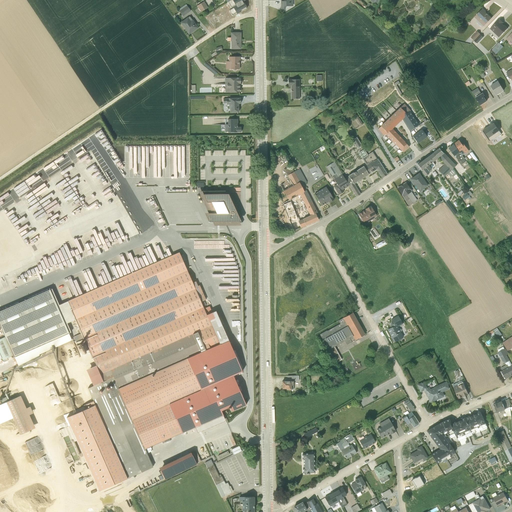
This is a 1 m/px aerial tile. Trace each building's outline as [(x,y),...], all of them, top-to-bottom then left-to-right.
[(243,11),(251,11),(250,0),(230,0),(229,1),(231,6),(230,6),(231,8),(240,5),(242,5),(243,11)] [(293,6),(292,0),(284,0),(284,1),(281,1),(281,9),(285,9),(285,7),(293,6)] [(204,2),(196,6),(201,12),(208,8),(204,2)] [(191,11),(186,4),(178,10),(183,16),(191,11)] [(485,12),(482,9),(474,17),(483,26),(491,18),(485,12)] [(187,18),(180,22),(189,34),(197,28),(190,17),(188,18),(187,18)] [(489,29),(498,37),(507,28),(502,24),(503,23),(499,19),(489,29)] [(474,41),(480,34),(477,31),(470,38),(474,41)] [(240,33),(231,33),(231,38),(228,38),(228,41),(231,41),(231,49),(240,49),(240,33)] [(480,34),(474,41),(477,44),(483,37),(480,34)] [(503,47),(498,43),(491,51),(495,55),(503,47)] [(236,69),(239,69),(239,64),(239,62),(240,61),(240,57),(228,57),(228,61),(230,61),(230,69),(233,69),(234,71),(235,71),(236,69)] [(225,78),(225,92),(239,92),(239,84),(240,84),(240,78),(225,78)] [(291,99),(299,99),(299,80),(288,79),(288,86),(291,86),(291,99)] [(400,84),(398,81),(393,84),(400,95),(401,94),(397,85),(400,84)] [(504,91),(498,81),(490,86),(496,95),(504,91)] [(481,94),(477,88),(471,92),(480,105),(486,102),(484,98),(485,97),(482,93),(481,94)] [(238,112),(238,104),(240,104),(240,98),(223,99),(223,103),(226,103),(226,105),(228,105),(228,108),(229,108),(229,112),(238,112)] [(411,110),(405,104),(400,107),(380,126),(387,133),(385,135),(395,145),(396,145),(403,152),(409,147),(392,129),(402,120),(410,131),(419,125),(410,112),(411,110)] [(227,119),(227,125),(225,125),(225,132),(241,132),(241,127),(237,127),(237,119),(227,119)] [(487,128),(483,130),(486,135),(488,138),(499,131),(493,122),(489,125),(490,126),(487,128)] [(412,137),(418,144),(427,137),(422,130),(412,137)] [(361,145),(356,137),(351,141),(356,148),(361,145)] [(459,141),(454,145),(461,155),(462,154),(461,154),(464,152),(465,154),(469,151),(463,144),(462,145),(459,141)] [(461,165),(466,161),(461,155),(454,145),(449,149),(461,165)] [(445,164),(451,171),(456,166),(444,154),(439,149),(433,153),(437,159),(439,158),(445,164)] [(348,176),(345,178),(356,197),(360,194),(353,183),(355,183),(364,177),(377,169),(368,155),(367,156),(364,150),(358,153),(365,165),(359,169),(348,176)] [(382,177),(387,174),(372,152),(368,155),(377,169),(382,177)] [(475,163),(478,161),(472,152),(469,154),(475,163)] [(190,181),(190,153),(165,153),(165,157),(177,157),(176,160),(173,160),(173,164),(165,164),(165,169),(181,169),(181,177),(165,176),(165,181),(175,181),(175,184),(181,184),(181,181),(190,181)] [(433,162),(437,159),(433,153),(418,165),(422,170),(421,171),(423,172),(422,173),(425,177),(429,174),(428,172),(432,169),(431,169),(434,167),(435,165),(433,162)] [(334,162),(326,167),(332,176),(334,179),(337,184),(333,186),(339,195),(344,192),(343,190),(349,186),(334,162)] [(282,205),(293,231),(306,226),(318,220),(318,219),(321,218),(317,212),(308,194),(306,190),(304,191),(301,186),(306,183),(299,169),(294,172),(290,166),(284,169),(287,175),(289,180),(280,185),(284,191),(278,195),(283,204),(282,205)] [(428,186),(419,173),(412,178),(411,179),(415,185),(420,192),(428,186)] [(416,201),(417,200),(405,183),(397,188),(409,206),(412,204),(413,205),(416,202),(416,201)] [(334,200),(325,187),(317,192),(318,194),(315,195),(322,206),(328,202),(329,203),(334,200)] [(225,191),(198,191),(208,213),(205,213),(209,222),(212,222),(214,225),(241,225),(239,221),(241,221),(239,218),(240,218),(238,214),(237,214),(236,211),(236,209),(235,209),(234,208),(235,209),(228,194),(226,194),(225,191)] [(462,196),(465,200),(473,194),(470,191),(462,196)] [(376,216),(370,206),(365,209),(366,211),(363,212),(362,212),(358,214),(361,218),(360,219),(362,221),(363,222),(364,224),(374,218),(373,217),(376,216)] [(52,289),(0,311),(0,324),(17,364),(72,340),(69,333),(70,333),(66,324),(75,320),(96,366),(87,370),(94,386),(88,388),(95,405),(66,417),(99,491),(153,468),(145,449),(223,416),(221,412),(230,409),(231,411),(246,405),(233,376),(242,371),(222,325),(218,326),(212,312),(206,314),(201,302),(206,300),(199,285),(198,286),(196,282),(193,283),(179,253),(59,305),(52,289)] [(231,288),(231,279),(218,279),(218,289),(231,288)] [(235,307),(231,307),(232,327),(240,327),(239,304),(235,304),(235,307)] [(319,335),(328,350),(334,347),(344,341),(346,345),(355,340),(356,341),(357,341),(358,340),(357,339),(364,335),(352,313),(343,318),(338,321),(340,324),(327,331),(326,331),(319,335)] [(391,320),(392,322),(391,323),(389,326),(390,328),(388,330),(391,337),(394,342),(398,340),(399,341),(400,341),(401,341),(402,340),(402,339),(402,338),(403,337),(400,332),(401,331),(401,330),(400,329),(399,328),(398,329),(398,327),(403,324),(398,316),(391,320)] [(494,329),(499,337),(502,334),(498,327),(494,329)] [(511,336),(503,343),(508,351),(511,347),(511,336)] [(341,360),(334,347),(328,350),(332,357),(336,363),(341,360)] [(503,362),(504,364),(505,363),(506,365),(500,368),(502,371),(501,371),(506,379),(511,375),(511,365),(510,362),(506,355),(508,354),(505,349),(504,349),(503,347),(498,350),(498,351),(498,352),(498,353),(503,362)] [(282,381),(282,388),(286,388),(286,390),(293,389),(293,382),(299,381),(298,375),(287,376),(287,381),(282,381)] [(468,394),(462,381),(453,385),(458,398),(459,399),(468,394)] [(442,392),(449,388),(445,382),(429,389),(429,387),(426,388),(424,382),(418,385),(420,391),(424,390),(428,400),(429,399),(430,402),(444,396),(442,392)] [(0,423),(13,418),(21,434),(35,428),(29,415),(33,413),(30,406),(26,408),(20,395),(8,401),(6,397),(0,400),(2,403),(0,403),(0,423)] [(498,402),(493,404),(497,413),(504,410),(507,416),(508,416),(508,418),(511,418),(510,405),(511,404),(509,399),(506,400),(505,400),(502,401),(498,403),(498,402)] [(411,412),(415,410),(410,402),(406,405),(410,412),(402,418),(409,429),(413,427),(413,428),(418,425),(418,423),(411,412)] [(478,428),(479,431),(487,428),(480,412),(465,418),(472,434),(476,432),(475,430),(478,428)] [(376,429),(381,438),(389,434),(389,435),(395,431),(388,418),(379,424),(380,427),(376,429)] [(472,435),(465,418),(451,424),(456,436),(458,441),(472,435)] [(449,444),(448,443),(444,438),(446,436),(444,434),(446,433),(447,434),(450,439),(456,436),(451,424),(449,419),(441,422),(427,431),(435,443),(438,447),(439,448),(440,449),(431,454),(436,464),(442,460),(443,462),(451,458),(449,456),(455,453),(449,443),(449,444)] [(307,438),(320,433),(318,429),(306,433),(307,438)] [(503,430),(496,434),(510,462),(511,462),(511,463),(511,447),(504,430),(503,430)] [(348,443),(354,440),(351,434),(344,437),(344,438),(339,441),(339,442),(336,444),(343,455),(344,455),(346,459),(356,453),(351,445),(349,446),(348,443)] [(359,441),(363,449),(375,443),(371,434),(367,437),(366,436),(363,437),(364,438),(359,441)] [(64,437),(72,456),(70,457),(69,456),(66,457),(68,462),(78,459),(70,435),(64,437)] [(232,448),(235,454),(242,450),(239,445),(232,448)] [(409,455),(415,465),(423,460),(423,461),(427,458),(421,446),(417,449),(418,450),(409,455)] [(196,448),(159,463),(165,477),(198,464),(197,461),(200,460),(196,448)] [(315,473),(314,453),(302,453),(302,460),(303,460),(303,467),(302,468),(302,473),(304,474),(304,475),(310,475),(310,473),(315,473)] [(211,459),(205,462),(221,497),(222,497),(233,492),(230,486),(229,486),(227,483),(225,483),(220,474),(218,475),(211,459)] [(385,463),(382,465),(381,464),(381,465),(378,467),(377,467),(374,469),(374,470),(381,483),(382,483),(382,484),(387,482),(386,480),(388,479),(386,475),(391,473),(385,463)] [(361,477),(354,480),(355,482),(350,485),(356,494),(358,497),(361,495),(360,492),(363,490),(366,488),(364,484),(365,484),(361,477)] [(346,495),(342,487),(333,492),(339,502),(342,508),(347,505),(343,497),(346,495)] [(382,493),(384,498),(392,494),(389,489),(382,493)] [(330,507),(339,502),(333,492),(324,497),(329,505),(330,507)] [(501,505),(508,501),(503,492),(497,495),(495,493),(491,495),(493,498),(497,506),(500,504),(501,505)] [(483,496),(479,498),(480,499),(472,503),(469,505),(472,511),(487,511),(487,510),(490,509),(484,498),(483,496)] [(253,511),(254,497),(239,497),(239,501),(240,501),(240,505),(240,506),(241,507),(242,507),(242,511),(253,511)] [(321,511),(320,508),(321,508),(320,506),(319,506),(317,503),(315,504),(312,499),(306,502),(303,504),(306,510),(307,511),(310,510),(311,511),(321,511)] [(306,510),(302,502),(294,507),(293,509),(294,511),(304,511),(306,510)] [(371,509),(372,511),(388,511),(388,510),(386,511),(381,503),(371,509)]
